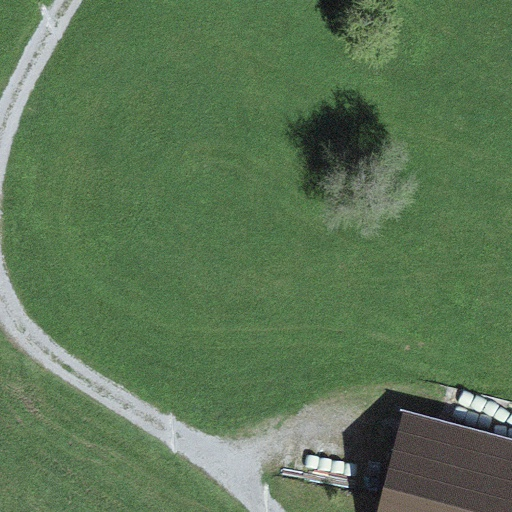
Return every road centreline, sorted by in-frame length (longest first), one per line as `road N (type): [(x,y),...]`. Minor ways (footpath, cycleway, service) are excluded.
road 1 (track): [(0,267),(9,318),(228,459)]
road 2 (track): [(75,0),(17,87),(0,155)]
